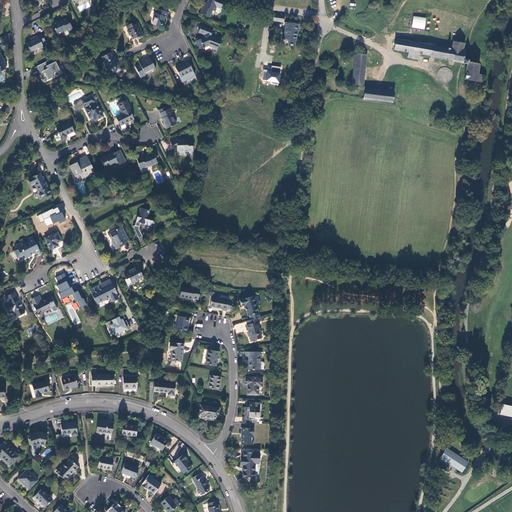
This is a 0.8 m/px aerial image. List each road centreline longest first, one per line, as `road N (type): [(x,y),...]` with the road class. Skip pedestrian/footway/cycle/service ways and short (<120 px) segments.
road 1 (track): [(289,273),(325,25)]
road 2 (tertiary): [(213,462),(177,427),(122,405),(81,403),(0,426)]
road 3 (residential): [(213,462),(233,403),(234,359),(217,329)]
road 4 (unclassified): [(152,132),(112,137),(108,128),(43,159)]
